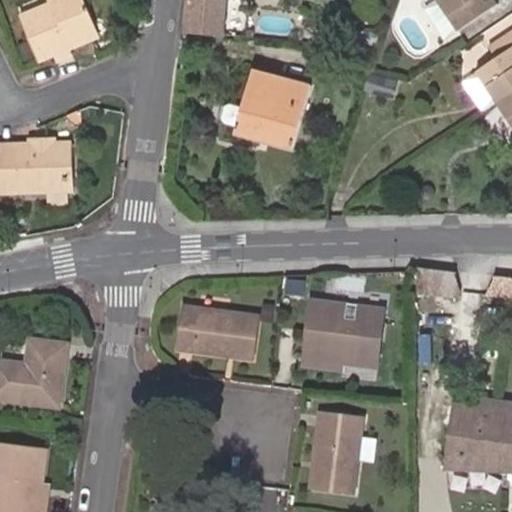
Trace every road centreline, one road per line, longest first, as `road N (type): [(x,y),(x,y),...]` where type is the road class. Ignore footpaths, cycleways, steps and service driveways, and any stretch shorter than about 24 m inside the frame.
road 1 (tertiary): [(511,239),(128,253)]
road 2 (residential): [(128,253),(161,57)]
road 3 (residential): [(161,57),(49,103),(28,108),(9,101)]
road 4 (residential): [(113,394),(208,408),(251,437)]
road 5 (residential): [(128,253),(113,394)]
road 6 (tertiary): [(128,253),(0,272)]
